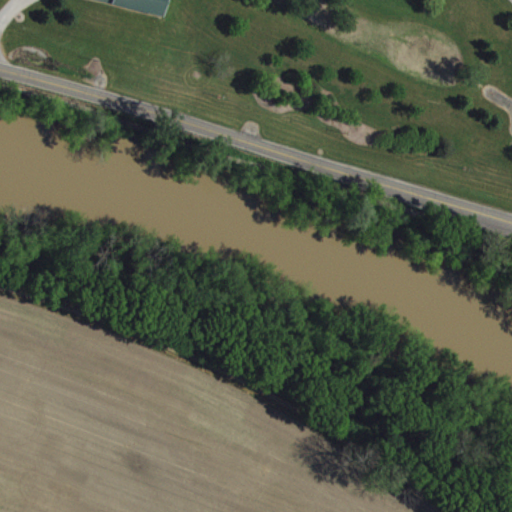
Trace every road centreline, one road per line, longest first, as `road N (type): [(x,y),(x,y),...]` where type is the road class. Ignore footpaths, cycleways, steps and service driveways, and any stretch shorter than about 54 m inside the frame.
road 1 (tertiary): [(0,68),(511,224)]
road 2 (residential): [(0,288),(173,346),(404,472),(446,511)]
